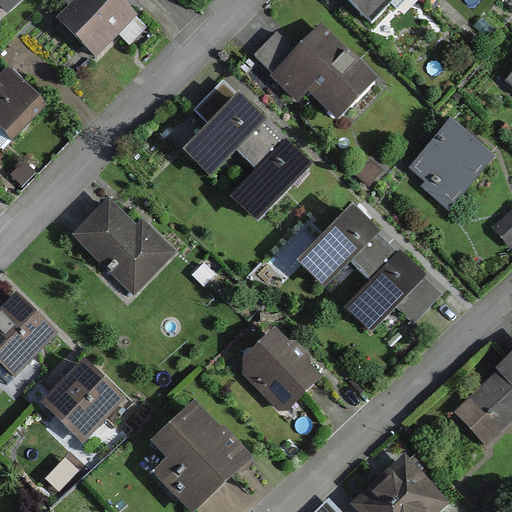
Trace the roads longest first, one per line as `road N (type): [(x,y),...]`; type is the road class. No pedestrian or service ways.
road 1 (secondary): [(307,0),(511,306)]
road 2 (residential): [(0,251),(244,0)]
road 3 (residential): [(273,511),(511,294)]
